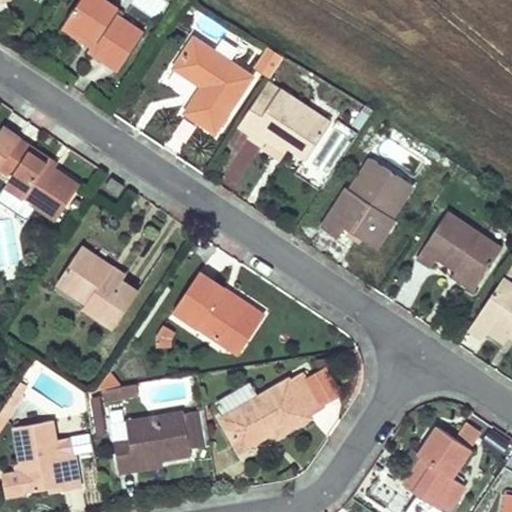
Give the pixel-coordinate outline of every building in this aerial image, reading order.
[(119,8),(107,0),(81,0),(69,20),(97,38),(93,45),(91,49),(120,69),(144,33),(115,13),(119,8)] [(97,38),(69,20),(65,26),(93,45),(97,38)] [(253,76),(195,37),(175,67),(204,87),(187,112),(215,132),(253,76)] [(254,69),(268,78),(281,58),(268,49),(254,69)] [(332,122),(282,88),(250,135),(264,145),(267,140),(271,134),(290,146),(306,158),(332,122)] [(20,139),(3,127),(0,131),(0,174),(9,181),(13,176),(0,168),(20,139)] [(290,146),(271,134),(267,140),(286,152),(290,146)] [(33,148),(20,139),(0,168),(13,176),(6,186),(37,206),(57,220),(80,186),(56,169),(31,152),(33,148)] [(58,164),(33,148),(31,152),(56,169),(58,164)] [(413,186),(372,158),(357,180),(363,184),(357,194),(351,189),(348,187),(321,227),(339,238),(346,226),(366,241),(385,213),(392,218),(413,186)] [(125,187),(112,179),(107,188),(119,196),(125,187)] [(363,184),(357,180),(351,189),(357,194),(363,184)] [(37,206),(6,186),(2,191),(33,212),(37,206)] [(503,248),(448,212),(418,257),(433,267),(439,257),(458,269),(479,284),(503,248)] [(392,218),(385,213),(366,241),(378,247),(396,220),(392,218)] [(112,267),(83,246),(62,277),(91,297),(87,303),(84,307),(115,328),(138,292),(122,281),(109,273),(112,267)] [(126,276),(112,267),(109,273),(122,281),(126,276)] [(479,284),(458,269),(453,276),(475,290),(479,284)] [(266,313),(202,270),(174,311),(239,354),(266,313)] [(511,281),(504,276),(499,283),(511,291),(511,281)] [(91,297),(62,277),(58,283),(87,303),(91,297)] [(511,291),(499,283),(470,327),(484,337),(489,330),(493,323),(511,335),(511,334),(511,291)] [(511,335),(493,323),(489,330),(507,342),(511,335)] [(177,332),(164,324),(157,335),(157,347),(172,347),(172,339),(177,332)] [(328,365),(308,376),(324,405),(344,393),(328,365)] [(97,390),(122,386),(111,371),(97,390)] [(223,414),(219,416),(240,453),(274,434),(278,439),(316,417),(314,414),(326,407),(324,405),(308,376),(304,371),(293,378),(291,375),(258,394),(223,414)] [(14,391),(20,395),(28,384),(21,380),(14,391)] [(223,414),(258,394),(251,381),(216,401),(223,414)] [(139,396),(136,383),(122,386),(124,398),(139,396)] [(122,386),(103,389),(105,401),(124,398),(122,386)] [(8,400),(15,404),(20,395),(14,391),(8,400)] [(100,396),(90,397),(96,436),(106,434),(100,396)] [(0,411),(0,413),(8,419),(17,405),(15,404),(8,400),(0,411)] [(211,452),(204,408),(185,411),(192,455),(211,452)] [(130,439),(115,441),(117,449),(132,448),(135,465),(192,455),(185,411),(127,420),(130,439)] [(112,413),(113,435),(127,435),(126,412),(112,413)] [(81,488),(75,452),(73,438),(57,441),(53,419),(14,425),(21,463),(15,463),(16,471),(3,473),(7,495),(63,486),(64,490),(81,488)] [(472,448),(439,425),(420,455),(424,457),(405,484),(439,507),(447,494),(457,501),(468,486),(454,476),(472,448)] [(73,438),(75,452),(94,448),(92,434),(73,438)] [(132,448),(117,449),(120,472),(136,469),(135,465),(132,448)] [(449,511),(457,501),(447,494),(439,507),(446,511),(449,511)]
